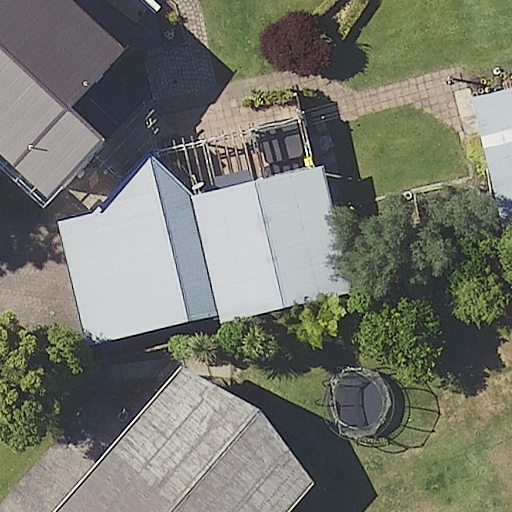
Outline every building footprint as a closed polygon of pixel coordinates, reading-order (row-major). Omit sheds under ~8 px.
[(163,89),(70,0),(0,0),(0,146),(56,200),(163,89)] [(511,0),(457,0),(462,33),(511,25),(511,0)] [(511,82),(481,89),(511,229),(511,82)] [(362,311),(343,191),(82,234),(101,354),(362,311)] [(337,511),(351,496),(209,372),(86,511),(337,511)]
